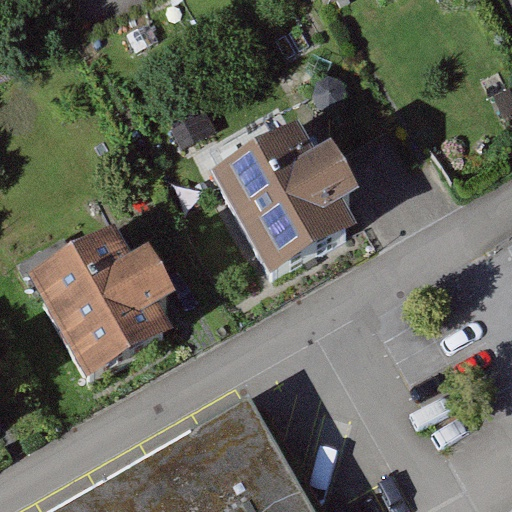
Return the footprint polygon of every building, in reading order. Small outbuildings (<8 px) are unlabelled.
[(170,0),(94,43),(124,96),(294,0),(170,0)] [(326,0),(332,10),(349,0),(326,0)] [(213,128),(177,146),(188,168),(224,149),(213,128)] [(318,149),(235,196),(293,300),(376,254),(362,231),(385,218),(356,167),(334,179),(318,149)] [(136,254),(50,300),(105,403),(191,358),(177,332),(196,322),(170,273),(152,283),(136,254)] [(0,464),(8,460),(0,446),(0,431),(16,423),(0,395),(0,464)] [(309,511),(249,406),(61,511),(309,511)]
